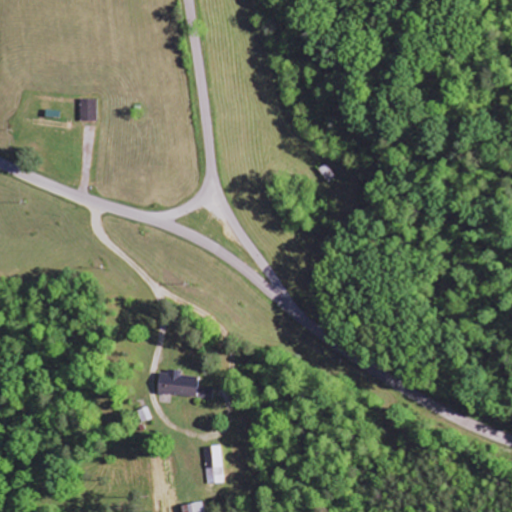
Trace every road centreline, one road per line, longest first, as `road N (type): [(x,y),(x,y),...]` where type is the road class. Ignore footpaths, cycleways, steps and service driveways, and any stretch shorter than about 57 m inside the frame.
road 1 (residential): [(511,439),(423,400),(194,237),(0,164)]
road 2 (residential): [(189,0),(222,204),(293,312)]
